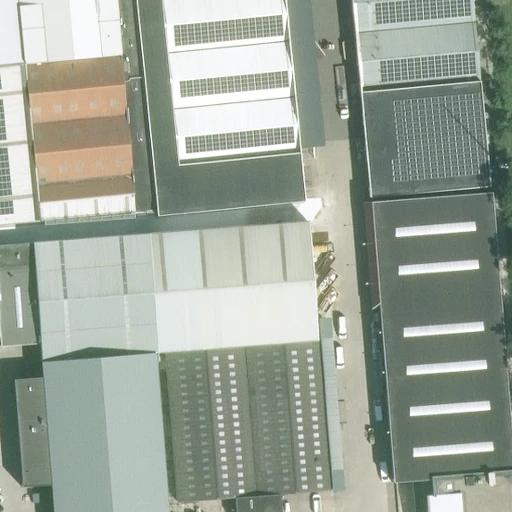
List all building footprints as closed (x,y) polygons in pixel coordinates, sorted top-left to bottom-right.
[(19,0),(26,64),(40,222),(156,211),(134,0),(19,0)] [(134,0),(156,211),(156,214),(304,200),(299,153),(283,0),(134,0)] [(350,0),(359,92),(477,81),(470,0),(350,0)] [(0,225),(40,222),(26,64),(0,66),(0,225)] [(487,189),(477,81),(359,92),(368,199),(487,189)] [(155,233),(164,351),(242,346),(316,339),(307,222),(155,233)] [(164,351),(155,233),(0,244),(0,346),(40,343),(41,361),(153,353),(164,351)] [(511,511),(511,458),(499,292),(378,302),(392,483),(395,483),(397,482),(411,481),(413,481),(432,479),(434,511),(511,511)] [(316,339),(242,346),(255,495),(278,493),(331,489),(320,339),(316,339)] [(242,346),(164,351),(176,501),(234,497),(255,495),(242,346)] [(165,511),(153,353),(41,361),(42,377),(12,379),(21,487),(51,485),(52,511),(165,511)] [(279,511),(278,493),(255,495),(234,497),(235,511),(279,511)]
